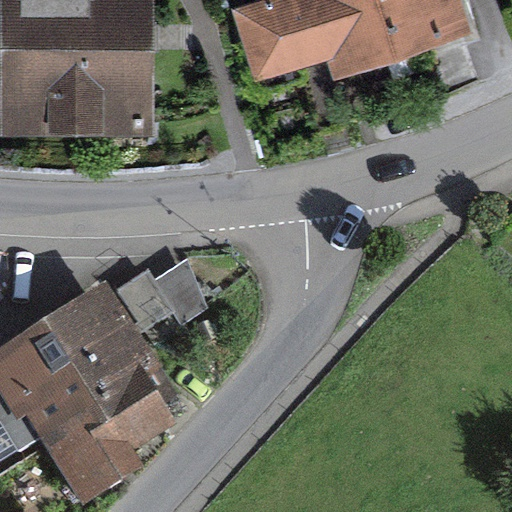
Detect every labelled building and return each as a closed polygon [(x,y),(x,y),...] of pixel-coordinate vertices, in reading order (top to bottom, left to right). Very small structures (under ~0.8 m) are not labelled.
[(153,0),(0,0),(1,128),(154,127),(153,0)] [(228,0),(254,76),(328,51),(335,72),(473,26),(464,0),(228,0)] [(210,309),(188,260),(153,281),(158,289),(183,328),(210,309)] [(183,328),(158,289),(153,292),(144,278),(120,293),(130,309),(124,313),(147,350),(183,328)] [(0,284),(0,307),(8,299),(0,284)] [(124,313),(106,285),(0,351),(0,426),(2,429),(17,453),(18,456),(40,442),(83,509),(144,470),(134,453),(176,427),(164,409),(178,400),(147,350),(124,313)] [(0,463),(17,453),(2,429),(0,430),(0,463)]
